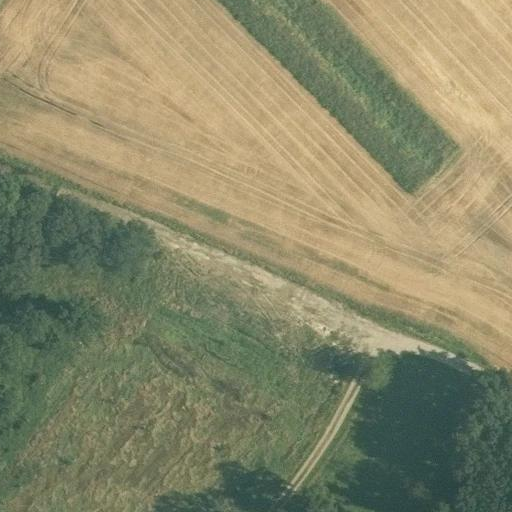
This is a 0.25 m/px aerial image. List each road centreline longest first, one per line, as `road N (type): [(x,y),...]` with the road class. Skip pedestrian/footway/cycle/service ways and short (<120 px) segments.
road 1 (track): [(0,178),(441,352),(511,392)]
road 2 (track): [(382,331),(295,486),(271,511)]
